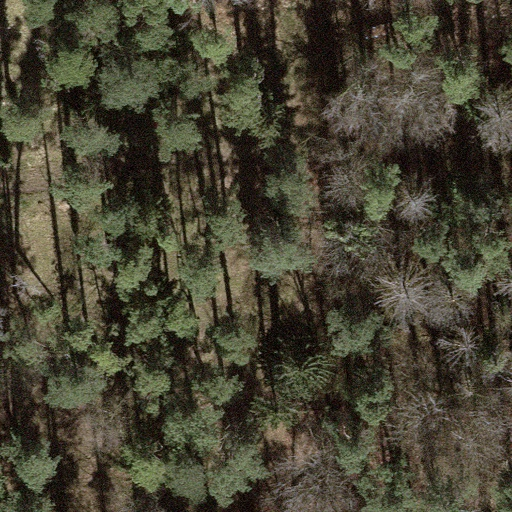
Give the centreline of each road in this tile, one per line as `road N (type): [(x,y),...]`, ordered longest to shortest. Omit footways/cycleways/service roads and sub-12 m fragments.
road 1 (track): [(315,457),(305,119)]
road 2 (track): [(315,457),(511,405)]
road 3 (track): [(196,511),(315,457)]
